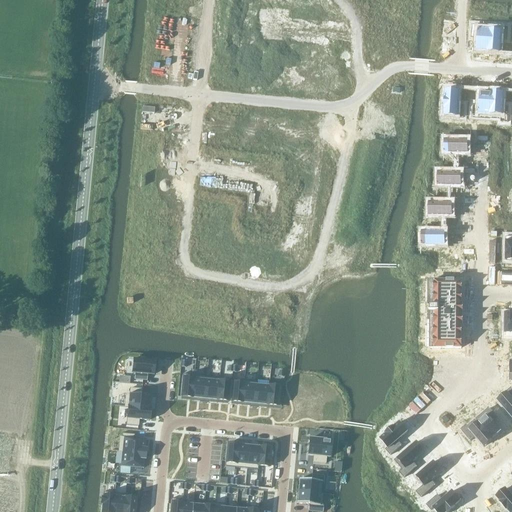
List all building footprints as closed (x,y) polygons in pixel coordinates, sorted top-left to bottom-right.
[(170,0),(169,9),(191,11),(192,0),(170,0)] [(398,1),(397,0),(363,0),(370,11),(384,2),(387,8),(398,1)] [(223,4),(222,16),(240,17),(242,6),(223,4)] [(191,11),(169,9),(168,21),(166,20),(165,27),(177,29),(178,22),(190,23),(191,11)] [(337,15),(315,13),(313,28),(335,30),(337,15)] [(222,16),(221,26),(239,28),(240,17),(222,16)] [(472,25),(471,38),(478,38),(477,51),(488,51),(490,26),(472,25)] [(221,26),(220,37),(238,39),(239,28),(221,26)] [(488,51),(488,52),(499,53),(500,40),(507,40),(508,28),(490,26),(488,51)] [(335,30),(313,28),(312,43),(334,45),(335,30)] [(402,43),(403,31),(376,28),(375,41),(391,43),(390,49),(403,50),(403,43),(402,43)] [(156,71),(158,52),(147,51),(145,70),(156,71)] [(167,72),(169,53),(158,52),(156,71),(167,72)] [(178,73),(180,54),(169,53),(167,72),(178,73)] [(225,77),(227,59),(216,58),(214,76),(225,77)] [(236,78),(238,60),(227,59),(225,77),(236,78)] [(246,79),(248,61),(238,60),(236,78),(246,79)] [(257,80),(259,62),(248,61),(246,79),(257,80)] [(278,82),(280,64),(269,63),(267,81),(278,82)] [(289,84),(290,65),(280,64),(278,82),(289,84)] [(299,85),(301,66),(290,65),(289,84),(299,85)] [(310,86),(312,67),(301,66),(299,85),(310,86)] [(321,87),(323,68),(312,67),(310,86),(321,87)] [(332,88),(334,69),(323,68),(321,87),(332,88)] [(445,98),(444,109),(445,109),(444,116),(456,117),(456,118),(463,118),(464,106),(458,105),(459,91),(446,90),(446,98),(445,98)] [(473,104),(473,117),(490,118),(492,93),(491,93),(481,92),(480,105),(473,104)] [(492,93),(490,118),(501,119),(501,123),(508,123),(509,107),(502,106),(503,93),(491,92),(491,93),(492,93)] [(373,112),(372,126),(393,128),(394,114),(397,114),(398,108),(385,106),(385,113),(373,112)] [(141,109),(140,128),(151,129),(153,110),(141,109)] [(153,110),(151,129),(161,130),(163,111),(153,110)] [(163,111),(161,130),(173,131),(174,113),(163,111)] [(210,116),(208,135),(219,136),(221,117),(210,116)] [(221,117),(219,136),(230,137),(232,118),(221,117)] [(232,118),(230,137),(241,138),(243,119),(232,118)] [(243,119),(241,138),(252,139),(253,120),(243,119)] [(253,120),(252,139),(262,140),(264,121),(253,120)] [(264,121),(262,140),(273,141),(275,122),(264,121)] [(284,123),(282,142),(293,143),(295,124),(284,123)] [(295,124),(293,143),(304,144),(306,125),(295,124)] [(306,125),(304,144),(315,145),(317,126),(306,125)] [(317,126),(315,145),(326,146),(328,128),(317,126)] [(364,144),(362,155),(383,161),(386,150),(388,150),(390,144),(378,141),(376,147),(364,144)] [(445,141),(445,153),(468,153),(468,141),(445,141)] [(151,155),(151,162),(153,162),(152,173),(174,176),(175,164),(163,163),(164,156),(151,155)] [(362,155),(359,167),(370,170),(369,176),(381,179),(383,173),(380,172),(383,161),(362,155)] [(149,185),(148,192),(160,193),(161,187),(173,188),(174,176),(152,173),(151,185),(149,185)] [(307,173),(304,184),(322,189),(325,178),(307,173)] [(438,173),(438,186),(461,186),(461,173),(438,173)] [(304,184),(301,195),(319,199),(322,189),(304,184)] [(351,188),(348,200),(370,205),(373,194),(375,194),(377,188),(364,185),(363,191),(351,188)] [(207,194),(206,206),(224,208),(226,196),(207,194)] [(301,195),(299,205),(317,210),(319,199),(301,195)] [(147,200),(147,207),(149,207),(148,218),(170,220),(171,208),(159,207),(160,201),(147,200)] [(348,200),(346,211),(357,214),(355,220),(368,223),(369,217),(367,216),(370,205),(348,200)] [(429,203),(429,216),(452,216),(452,203),(429,203)] [(295,216),(294,222),(306,225),(307,219),(314,221),(317,210),(299,205),(296,216),(295,216)] [(206,206),(205,217),(220,218),(223,218),(224,208),(206,206)] [(202,216),(201,227),(219,229),(220,218),(205,217),(202,216)] [(144,229),(144,236),(156,238),(157,231),(169,232),(170,220),(148,218),(147,230),(144,229)] [(287,221),(285,228),(297,231),(299,224),(287,221)] [(201,227),(200,238),(218,240),(219,229),(201,227)] [(344,233),(340,247),(364,253),(368,239),(367,239),(369,233),(356,230),(355,236),(344,233)] [(445,232),(422,232),(422,245),(445,245),(445,232)] [(200,238),(199,249),(217,251),(218,240),(200,238)] [(241,241),(239,254),(245,255),(242,266),(254,269),(259,247),(247,245),(248,243),(241,241)] [(140,259),(140,266),(152,267),(153,260),(164,261),(165,247),(141,245),(140,259)] [(286,256),(281,261),(290,271),(295,266),(295,267),(302,261),(307,256),(305,254),(307,253),(301,246),(300,248),(298,246),(292,251),(291,249),(285,255),(286,256)] [(259,247),(254,269),(266,271),(268,260),(275,261),(277,249),(270,247),(270,250),(259,247)] [(132,280),(130,293),(155,296),(156,282),(145,281),(145,274),(133,273),(132,280)] [(430,306),(430,312),(431,312),(430,348),(462,348),(462,325),(463,325),(463,304),(462,304),(462,281),(431,281),(431,306),(430,306)] [(193,288),(187,314),(200,317),(199,321),(205,322),(209,308),(203,306),(206,291),(193,288)] [(165,292),(160,313),(173,316),(172,319),(178,321),(181,308),(175,307),(178,296),(165,292)] [(219,304),(216,316),(223,318),(224,316),(235,318),(240,297),(228,294),(225,306),(219,304)] [(240,297),(235,318),(246,321),(245,323),(252,325),(255,313),(249,311),(252,300),(240,297)] [(264,316),(261,328),(267,330),(267,328),(280,331),(286,305),(274,302),(270,317),(264,316)] [(134,359),(132,373),(135,373),(134,380),(147,381),(148,374),(153,375),(155,361),(134,359)] [(183,374),(181,397),(192,398),(194,375),(183,374)] [(194,375),(192,398),(204,399),(207,377),(194,375)] [(207,377),(204,399),(217,400),(219,378),(207,377)] [(219,378),(217,400),(228,402),(230,379),(219,378)] [(233,379),(231,402),(242,403),(244,380),(233,379)] [(244,380),(242,403),(254,404),(256,385),(257,385),(257,382),(244,380)] [(269,387),(267,405),(278,407),(280,384),(269,383),(268,387),(269,387)] [(256,385),(254,404),(267,405),(269,387),(268,387),(257,385),(256,385)] [(126,394),(125,407),(128,407),(150,409),(152,397),(141,396),(142,390),(130,388),(130,395),(126,394)] [(507,393),(498,401),(511,417),(511,388),(506,393),(507,393)] [(128,407),(127,425),(138,426),(139,420),(149,421),(150,409),(128,407)] [(489,409),(476,420),(492,439),(501,432),(493,422),(497,418),(489,409)] [(467,426),(461,430),(471,441),(475,437),(484,447),(493,439),(492,439),(476,420),(468,427),(467,426)] [(386,435),(380,439),(388,448),(386,450),(390,455),(402,446),(397,441),(408,432),(400,423),(394,427),(385,434),(386,435)] [(120,437),(118,452),(122,452),(146,454),(146,449),(145,449),(146,440),(145,440),(134,439),(134,435),(122,433),(122,437),(120,437)] [(310,439),(308,456),(314,456),(313,462),(325,464),(326,457),(329,458),(331,441),(329,441),(329,438),(324,438),(323,440),(310,439)] [(417,442),(395,461),(403,470),(400,472),(404,478),(417,467),(413,462),(425,452),(417,442)] [(227,444),(225,467),(236,468),(238,445),(227,444)] [(238,445),(236,468),(247,469),(249,446),(238,445)] [(249,446),(247,469),(258,470),(258,466),(260,448),(249,446)] [(260,448),(258,466),(269,467),(271,449),(260,448)] [(122,452),(120,470),(129,471),(129,467),(143,468),(143,469),(144,460),(145,460),(146,454),(122,452)] [(434,462),(416,477),(424,486),(417,492),(421,497),(435,485),(431,480),(442,471),(434,462)] [(299,481),(298,492),(320,494),(320,493),(321,483),(324,483),(324,476),(312,475),(311,481),(299,480),(299,481)] [(511,511),(511,496),(506,489),(496,497),(503,505),(502,505),(507,510),(508,511),(511,511)] [(438,496),(427,505),(431,510),(433,508),(436,511),(448,511),(455,506),(461,501),(452,491),(442,500),(438,496)] [(102,505),(101,511),(112,511),(115,493),(103,492),(103,498),(102,498),(101,505),(102,505)] [(297,503),(296,503),(309,505),(308,511),(317,511),(322,511),(323,505),(324,494),(320,493),(320,494),(298,492),(297,503)] [(115,493),(112,511),(123,511),(125,494),(115,493)] [(125,494),(123,511),(135,511),(137,495),(125,494)] [(171,499),(170,511),(181,511),(183,500),(171,499)] [(183,500),(181,511),(192,511),(193,501),(183,500)] [(193,501),(192,511),(203,511),(204,502),(193,501)] [(213,511),(215,503),(204,502),(203,511),(213,511)] [(215,503),(213,511),(224,511),(226,504),(215,503)]
